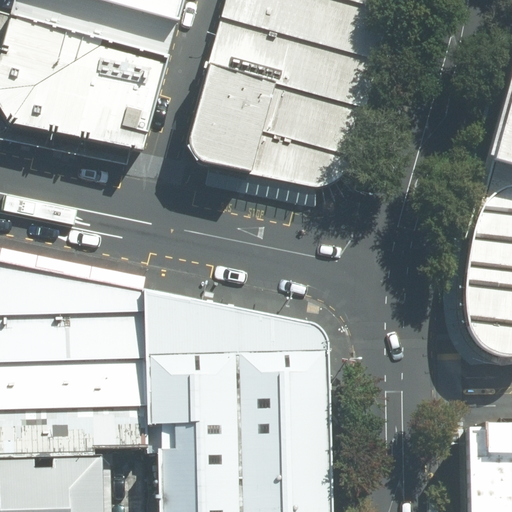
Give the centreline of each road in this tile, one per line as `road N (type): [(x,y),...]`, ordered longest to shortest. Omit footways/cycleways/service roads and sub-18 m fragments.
road 1 (residential): [(0,191),(394,268)]
road 2 (residential): [(394,268),(463,0)]
road 3 (residential): [(394,268),(392,511)]
